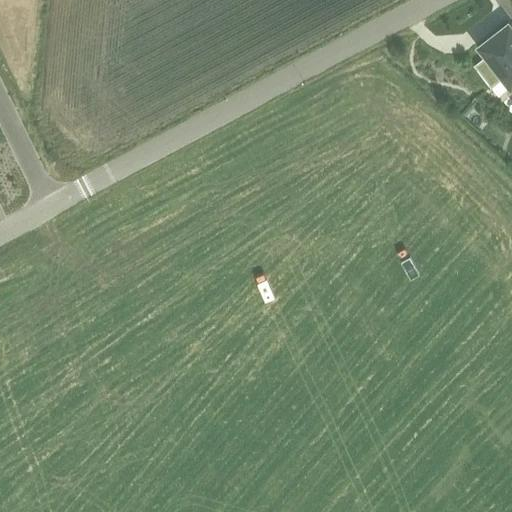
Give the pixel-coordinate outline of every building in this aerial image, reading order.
[(488,56),(475,66),(491,86),(503,77),(511,86),(511,85),(511,29),(508,25),(480,47),(488,56)] [(361,93),(360,93),(380,136),(401,126),(406,135),(418,129),(408,107),(397,112),(385,87),(363,97),(361,93)] [(360,93),(338,104),(357,146),(380,136),(360,93)] [(458,161),(447,166),(450,172),(461,167),(458,161)] [(393,163),(371,173),(377,185),(398,175),(393,163)] [(201,185),(173,197),(184,223),(173,228),(183,249),(195,244),(191,235),(214,225),(205,205),(209,203),(201,185)] [(409,187),(376,202),(384,220),(417,205),(409,187)] [(475,196),(464,201),(467,207),(477,202),(475,196)] [(464,201),(453,206),(456,212),(467,207),(464,201)] [(417,205),(384,220),(392,238),(425,222),(417,205)] [(124,228),(123,229),(140,267),(162,257),(166,266),(178,261),(168,239),(157,244),(146,218),(124,228)] [(425,222),(392,238),(400,255),(433,240),(425,222)] [(122,224),(98,235),(100,239),(112,264),(101,269),(111,291),(123,286),(119,277),(140,267),(123,229),(124,228),(122,224)] [(491,231),(480,236),(483,242),(494,237),(491,231)] [(480,236),(469,241),(472,247),(483,242),(480,236)] [(433,240),(400,255),(409,273),(442,257),(433,240)] [(285,244),(252,260),(261,278),(294,263),(285,244)] [(72,252),(48,263),(61,293),(50,298),(60,319),(73,314),(69,305),(91,295),(72,252)] [(442,257),(409,273),(417,290),(450,275),(442,257)] [(294,263),(261,278),(269,295),(302,280),(294,263)] [(507,265),(496,270),(499,277),(510,272),(507,265)] [(496,270),(485,276),(488,282),(499,277),(496,270)] [(450,275),(417,290),(425,307),(458,292),(450,275)] [(302,280),(269,295),(277,313),(310,297),(302,280)] [(19,281),(0,289),(0,311),(4,310),(13,330),(35,320),(39,329),(52,323),(42,301),(31,306),(19,281)] [(212,287),(205,291),(210,301),(217,298),(212,287)] [(458,292),(425,307),(433,325),(466,309),(458,292)] [(310,297),(277,313),(285,330),(318,315),(310,297)] [(220,305),(213,308),(218,319),(225,316),(220,305)] [(511,305),(501,310),(504,317),(511,312),(511,305)] [(466,309),(433,325),(441,342),(474,327),(466,309)] [(318,315),(285,330),(293,348),(326,332),(318,315)] [(225,316),(218,319),(223,330),(230,326),(225,316)] [(474,327),(441,342),(449,360),(482,344),(474,327)] [(326,332),(293,348),(301,365),(334,350),(326,332)] [(236,340),(229,343),(234,354),(241,350),(236,340)] [(482,344),(449,360),(457,377),(490,362),(482,344)] [(241,350),(234,354),(239,365),(246,361),(241,350)] [(334,350),(301,365),(309,382),(342,367),(334,350)] [(490,362),(457,377),(465,394),(498,379),(490,362)] [(342,367),(309,382),(317,400),(350,384),(342,367)] [(252,375),(245,378),(250,389),(257,385),(252,375)] [(498,379),(465,394),(473,412),(506,396),(498,379)] [(350,384),(317,400),(325,417),(358,402),(350,384)] [(257,385),(250,389),(255,400),(262,396),(257,385)] [(150,410),(128,420),(146,458),(169,447),(157,422),(168,417),(158,395),(146,401),(150,410)] [(511,408),(506,396),(473,412),(481,429),(511,415),(511,408)] [(358,402),(325,417),(333,435),(366,419),(358,402)] [(268,409),(261,413),(266,424),(273,420),(268,409)] [(511,415),(481,429),(489,447),(511,436),(511,415)] [(366,419),(333,435),(342,452),(375,437),(366,419)] [(103,421),(91,427),(101,448),(112,443),(123,468),(146,458),(128,420),(107,430),(103,421)] [(273,420),(266,424),(271,435),(278,431),(273,420)] [(75,439),(54,449),(73,492),(96,481),(94,477),(82,452),(93,447),(83,425),(71,431),(75,439)] [(511,436),(489,447),(498,465),(511,458),(511,436)] [(375,437),(342,452),(350,469),(383,454),(375,437)] [(284,444),(277,448),(282,459),(289,455),(284,444)] [(267,447),(260,450),(265,461),(272,458),(267,447)] [(28,450),(16,456),(26,478),(37,473),(51,502),(73,492),(54,449),(32,459),(28,450)] [(383,454),(350,469),(358,487),(391,471),(383,454)] [(289,455),(282,459),(287,470),(294,466),(289,455)] [(0,468),(3,474),(0,475),(0,511),(21,511),(22,511),(10,487),(21,482),(11,460),(0,464),(0,468)] [(391,471),(358,487),(366,504),(399,489),(391,471)] [(300,479),(292,483),(298,494),(305,490),(300,479)] [(227,483),(194,498),(200,511),(211,511),(235,501),(227,483)] [(285,486),(278,489),(283,500),(290,497),(285,486)] [(399,489),(366,504),(369,511),(397,511),(407,507),(399,489)] [(305,490),(298,494),(303,505),(310,501),(305,490)] [(290,497),(283,500),(288,511),(295,508),(290,497)] [(240,511),(235,501),(211,511),(240,511)]
